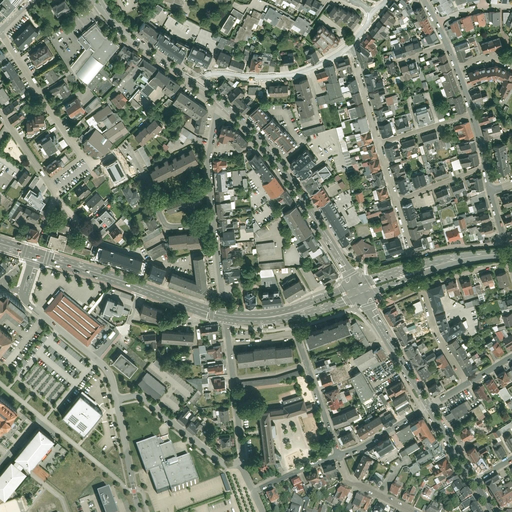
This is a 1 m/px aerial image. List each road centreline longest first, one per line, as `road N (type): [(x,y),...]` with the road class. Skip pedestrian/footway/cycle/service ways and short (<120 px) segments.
road 1 (tertiary): [(219,98),(288,177),(359,290)]
road 2 (tertiary): [(226,316),(35,254)]
road 3 (residential): [(228,338),(297,336),(338,456)]
road 4 (residential): [(511,264),(422,290),(466,383)]
road 5 (residential): [(0,33),(82,156),(48,182)]
road 6 (residential): [(351,44),(287,75),(189,77)]
road 7 (tertiary): [(511,253),(430,265),(359,290)]
road 8 (residential): [(241,465),(225,465),(138,395),(116,400)]
road 9 (residential): [(116,400),(105,368),(35,310),(26,293)]
road 10 (tertiary): [(359,290),(289,314),(226,316)]
road 11 (tertiary): [(428,406),(359,290)]
road 12 (residential): [(212,224),(167,225),(126,151)]
road 13 (residential): [(228,338),(241,465)]
road 14 (residential): [(219,98),(206,161),(212,224)]
road 15 (tertiary): [(97,0),(124,32),(189,77)]
